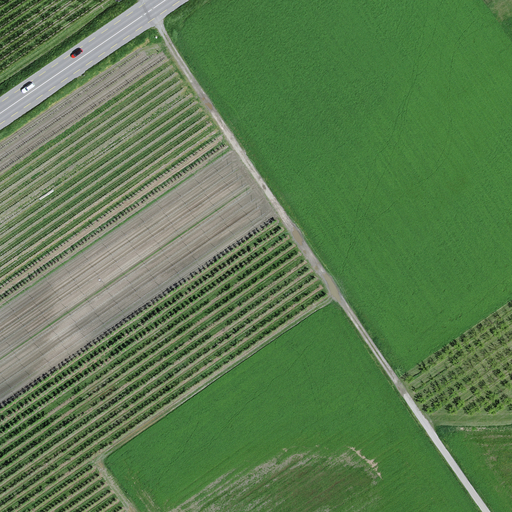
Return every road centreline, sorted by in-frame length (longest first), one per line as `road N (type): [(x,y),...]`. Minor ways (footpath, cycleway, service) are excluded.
road 1 (track): [(398,386),(147,12)]
road 2 (primary): [(166,0),(0,114)]
road 3 (unclassified): [(485,511),(398,386)]
